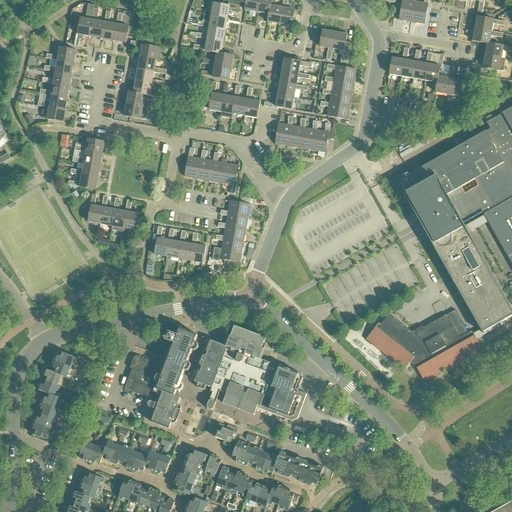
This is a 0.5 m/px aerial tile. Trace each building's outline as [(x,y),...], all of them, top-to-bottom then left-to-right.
[(247,0),(245,11),(258,13),(259,0),(247,0)] [(259,0),(258,13),(269,15),(271,6),(271,7),(272,0),(259,0)] [(268,23),(280,25),(283,9),(282,8),(276,7),(277,1),(276,1),(276,0),(272,0),(271,7),(271,6),(269,15),(268,23)] [(283,9),(280,25),(292,27),(295,11),(287,9),(288,0),(283,0),(282,8),(283,9)] [(399,20),(412,23),(415,3),(416,3),(416,0),(412,0),(412,2),(403,1),(399,20)] [(415,3),(412,23),(425,25),(429,0),(424,0),(424,4),(416,3),(415,3)] [(470,0),(480,2),(478,13),(482,14),(485,1),(483,0),(482,0),(470,0)] [(214,4),(211,16),(228,19),(230,9),(241,11),(242,7),(228,4),(228,6),(214,4)] [(95,10),(93,21),(90,37),(102,40),(105,23),(97,22),(99,10),(95,10)] [(107,12),(105,23),(102,40),(114,42),(117,25),(116,25),(109,24),(111,12),(107,12)] [(118,14),(116,25),(117,25),(114,42),(126,44),(129,27),(121,26),(123,14),(118,14)] [(198,26),(209,29),(209,28),(226,31),(228,19),(211,16),(210,24),(199,22),(198,26)] [(477,18),(475,30),(492,33),(492,32),(493,25),(505,27),(505,23),(477,18)] [(93,21),(81,19),(78,34),(77,33),(74,46),(79,47),(81,36),(90,37),(93,21)] [(36,32),(38,37),(49,32),(46,28),(40,31),(36,32)] [(196,38),(207,40),(224,43),(226,31),(209,28),(209,29),(208,36),(196,34),(196,38)] [(473,42),(487,45),(487,44),(490,45),(490,44),(491,37),(502,39),(503,34),(492,32),(492,33),(475,30),(473,42)] [(331,61),(333,50),(332,50),(335,33),(323,31),(320,48),(328,49),(326,60),(331,61)] [(352,43),(346,42),(347,35),(335,33),(332,50),(333,50),(340,51),(339,56),(350,57),(352,43)] [(142,48),(140,58),(157,61),(156,61),(160,62),(163,49),(153,48),(155,40),(145,39),(137,38),(136,43),(131,42),(130,46),(142,48)] [(194,50),(217,54),(222,55),(222,54),(224,43),(207,40),(206,47),(194,45),(194,50)] [(487,44),(487,45),(485,56),(502,59),(503,51),(511,52),(511,48),(490,44),(490,45),(487,44)] [(46,59),(58,61),(74,64),(76,51),(60,48),(58,57),(47,55),(46,59)] [(390,75),(402,77),(405,61),(407,61),(409,50),(405,49),(402,60),(392,59),(390,75)] [(402,77),(414,80),(417,63),(419,63),(421,52),(416,51),(414,63),(407,61),(405,61),(402,77)] [(414,80),(425,82),(428,65),(431,65),(433,54),(428,53),(426,65),(419,63),(417,63),(414,80)] [(203,64),(215,66),(231,69),(233,56),(222,54),(222,55),(217,54),(215,62),(204,60),(203,64)] [(425,82),(437,84),(439,77),(440,69),(442,69),(443,61),(444,56),(440,55),(438,67),(431,65),(428,65),(425,82)] [(502,59),(485,56),(484,66),(472,64),(471,68),(484,71),(485,69),(504,72),(506,60),(502,59)] [(140,58),(138,70),(154,73),(166,75),(167,71),(155,69),(156,61),(157,61),(140,58)] [(285,60),(282,72),(299,75),(299,74),(300,67),(312,69),(312,64),(285,60)] [(44,71),(56,73),(56,72),(72,75),(74,64),(58,61),(56,69),(45,67),(44,71)] [(336,71),(334,79),(354,83),(356,70),(328,65),(327,70),(331,71),(331,70),(336,71)] [(215,66),(213,74),(202,72),(201,76),(229,81),(231,69),(215,66)] [(435,93),(448,95),(450,79),(453,79),(455,68),(450,67),(448,78),(439,77),(437,84),(435,93)] [(450,79),(448,95),(460,97),(463,83),(464,83),(466,70),(462,69),(460,81),(453,79),(450,79)] [(138,70),(136,82),(152,85),(164,87),(165,83),(153,81),(154,73),(138,70)] [(42,83),(54,85),(54,84),(70,87),(72,75),(56,72),(56,73),(54,80),(43,78),(42,83)] [(282,72),(280,84),(297,87),(297,86),(298,79),(310,81),(310,76),(299,74),(299,75),(282,72)] [(334,83),(332,92),(352,95),(354,83),(334,79),(326,78),(325,82),(329,83),(334,83)] [(136,82),(134,93),(134,94),(146,96),(162,99),(162,94),(151,92),(152,85),(136,82)] [(209,111),(222,113),(225,96),(222,96),(215,95),(217,83),(213,83),(211,94),(205,93),(203,108),(209,110),(209,111)] [(46,96),(51,97),(52,96),(68,99),(70,87),(54,84),(54,85),(52,92),(41,90),(40,95),(46,96)] [(280,84),(278,95),(295,98),(296,90),(307,92),(308,88),(297,86),(297,87),(280,84)] [(225,96),(222,113),(221,118),(233,120),(233,115),(236,98),(234,98),(227,97),(229,85),(224,85),(222,96),(225,96)] [(236,87),(234,98),(236,98),(233,115),(245,117),(248,101),(246,100),(239,99),(241,87),(236,87)] [(248,89),(246,100),(248,101),(245,117),(258,119),(260,103),(251,101),(253,90),(248,89)] [(331,96),(330,104),(350,108),(352,95),(332,92),(324,90),(323,95),(327,96),(327,95),(331,96)] [(129,92),(127,105),(143,108),(148,109),(155,110),(156,106),(144,104),(146,96),(134,94),(134,93),(129,92)] [(24,104),(26,97),(19,95),(17,102),(24,104)] [(295,98),(278,95),(276,105),(265,103),(264,108),(277,110),(278,108),(292,111),(295,98)] [(38,107),(45,108),(49,109),(49,108),(66,111),(68,99),(52,96),(51,97),(46,96),(45,103),(39,102),(38,107)] [(330,104),(321,102),(320,107),(325,108),(325,107),(329,108),(328,117),(348,121),(350,108),(330,104)] [(143,108),(127,105),(125,117),(146,121),(146,118),(147,117),(148,113),(147,111),(148,109),(143,108)] [(49,109),(45,108),(45,110),(43,111),(42,115),(44,117),(43,119),(45,120),(64,123),(66,111),(49,108),(49,109)] [(406,194),(404,195),(422,227),(483,334),(511,317),(511,309),(463,224),(483,213),(511,265),(511,108),(502,114),(487,123),(490,130),(399,181),(406,194)] [(23,119),(28,126),(34,122),(30,115),(23,119)] [(276,144),(288,147),(292,127),(294,118),(289,117),(288,121),(289,122),(288,126),(279,125),(276,144)] [(160,128),(168,130),(169,122),(162,120),(160,128)] [(288,147),(301,149),(304,129),(306,120),(301,120),(300,124),(301,124),(300,128),(292,127),(288,147)] [(301,149),(313,151),(317,131),(318,123),(313,122),(313,126),(313,131),(304,129),(301,149)] [(317,131),(313,151),(326,153),(328,141),(334,142),(336,130),(330,129),(331,125),(326,124),(325,128),(326,128),(325,133),(317,131)] [(75,151),(86,153),(86,152),(103,155),(105,143),(106,143),(107,136),(97,134),(96,141),(88,140),(87,148),(76,146),(75,151)] [(185,178),(198,180),(201,160),(193,159),(194,154),(195,150),(190,149),(185,178)] [(198,180),(210,182),(213,162),(205,161),(206,156),(207,156),(207,152),(203,151),(201,160),(198,180)] [(73,162),(84,164),(101,167),(103,155),(86,152),(86,153),(85,160),(73,158),(73,162)] [(2,157),(5,162),(10,159),(7,154),(2,157)] [(210,182),(222,184),(226,164),(218,163),(218,158),(219,158),(220,154),(215,154),(213,162),(210,182)] [(71,174),(82,176),(98,179),(101,167),(84,164),(83,172),(71,170),(71,174)] [(226,164),(222,184),(233,186),(232,191),(231,191),(230,195),(235,195),(237,185),(235,185),(239,167),(226,164)] [(82,176),(81,184),(69,182),(69,186),(96,191),(98,179),(82,176)] [(77,192),(67,197),(71,203),(80,198),(77,192)] [(89,223),(101,225),(104,209),(102,208),(95,207),(97,196),(92,195),(90,208),(91,208),(89,223)] [(101,225),(113,227),(116,211),(114,210),(106,209),(108,198),(104,197),(102,208),(104,209),(101,225)] [(221,216),(228,217),(228,215),(248,219),(250,205),(253,206),(254,200),(242,198),(241,204),(231,202),(229,213),(221,211),(221,216)] [(113,227),(125,229),(127,213),(126,212),(118,211),(120,200),(116,199),(114,210),(116,211),(113,227)] [(127,213),(125,229),(137,231),(140,215),(130,213),(132,202),(128,201),(126,212),(127,213)] [(218,228),(226,230),(226,227),(246,231),(248,219),(228,215),(228,217),(226,225),(219,224),(218,228)] [(155,256),(167,258),(170,241),(168,241),(161,240),(163,228),(159,227),(156,241),(158,241),(155,256)] [(216,241),(223,242),(224,240),(244,243),(246,231),(226,227),(226,230),(224,237),(217,236),(216,241)] [(167,258),(179,260),(182,243),(180,243),(173,242),(175,230),(170,230),(168,241),(170,241),(167,258)] [(179,260),(191,262),(194,246),(192,245),(185,244),(187,232),(182,232),(180,243),(182,243),(179,260)] [(194,246),(191,262),(203,264),(206,248),(196,246),(198,235),(194,234),(192,245),(194,246)] [(224,240),(223,242),(222,250),(215,249),(212,261),(220,262),(221,260),(226,261),(235,263),(240,264),(244,243),(224,240)] [(379,324),(366,340),(405,371),(410,364),(417,369),(425,383),(483,350),(472,332),(469,334),(456,311),(447,316),(447,315),(423,329),(424,330),(415,335),(390,315),(381,326),(379,324)] [(262,349),(266,339),(250,333),(235,327),(231,337),(229,336),(227,341),(225,346),(209,340),(208,344),(205,351),(208,352),(206,356),(205,356),(203,357),(200,365),(201,367),(202,368),(200,372),(198,371),(193,382),(197,383),(196,385),(198,389),(204,391),(205,389),(211,392),(210,392),(212,393),(211,394),(212,395),(215,396),(218,397),(224,399),(225,398),(226,397),(223,404),(254,416),(256,412),(257,409),(283,418),(287,420),(292,422),(297,420),(298,418),(307,395),(298,391),(303,379),(301,375),(298,374),(279,367),(261,360),(263,355),(265,350),(262,349)] [(134,381),(130,392),(142,396),(148,399),(157,402),(160,403),(159,405),(151,402),(149,403),(148,406),(149,408),(154,410),(152,416),(154,417),(152,423),(169,430),(172,424),(173,425),(176,423),(177,421),(173,419),(177,410),(181,411),(182,409),(180,406),(179,405),(181,399),(177,397),(179,392),(182,390),(183,386),(182,383),(180,383),(184,371),(186,372),(189,370),(191,366),(189,363),(188,363),(189,358),(190,357),(192,351),(194,351),(197,350),(198,346),(197,343),(195,342),(198,336),(191,333),(180,329),(178,335),(174,334),(169,332),(166,333),(164,339),(165,341),(172,343),(171,347),(171,348),(165,363),(164,367),(137,357),(134,358),(130,369),(132,370),(129,379),(134,381)] [(54,360),(55,362),(71,368),(73,363),(74,363),(76,363),(77,359),(60,352),(59,357),(57,356),(55,357),(54,360)] [(54,369),(53,373),(52,373),(62,377),(70,380),(71,376),(70,374),(69,374),(71,368),(55,362),(53,363),(52,366),(52,368),(54,369)] [(46,377),(44,381),(61,388),(62,384),(62,383),(60,382),(62,377),(52,373),(53,373),(47,370),(44,371),(43,374),(44,377),(46,377)] [(129,391),(130,392),(134,381),(129,379),(125,390),(129,391)] [(39,391),(48,394),(55,397),(57,391),(58,392),(60,391),(61,388),(44,381),(42,385),(41,385),(39,386),(38,389),(39,391)] [(41,402),(42,404),(58,410),(60,404),(62,405),(64,404),(65,400),(55,397),(48,394),(46,398),(45,398),(43,399),(41,402)] [(214,409),(216,404),(215,404),(215,402),(213,401),(212,401),(210,402),(209,402),(207,409),(213,412),(214,409)] [(42,410),(40,414),(57,421),(58,418),(58,416),(56,415),(58,410),(42,404),(40,405),(39,408),(40,410),(42,410)] [(104,424),(107,417),(95,412),(93,418),(100,421),(101,423),(104,424)] [(34,422),(35,424),(51,430),(55,431),(58,423),(57,421),(40,414),(39,418),(37,418),(35,419),(34,422)] [(51,430),(35,424),(33,425),(32,428),(32,430),(34,431),(32,435),(49,441),(51,438),(50,436),(49,436),(51,430)] [(223,445),(232,449),(239,430),(229,426),(228,428),(220,425),(217,426),(214,436),(215,438),(224,441),(223,445)] [(88,463),(90,462),(96,446),(90,444),(91,443),(90,441),(86,440),(80,457),(84,459),(84,460),(84,462),(88,463)] [(111,463),(113,462),(119,446),(113,444),(114,443),(113,441),(109,440),(106,447),(107,447),(103,457),(107,459),(107,460),(108,462),(111,463)] [(240,465),(242,464),(248,448),(249,448),(249,445),(239,441),(233,457),(237,459),(236,461),(237,464),(240,465)] [(100,465),(103,457),(107,447),(106,447),(103,446),(102,447),(101,448),(96,446),(90,462),(90,464),(93,465),(96,465),(96,463),(100,465)] [(119,463),(123,465),(130,448),(126,446),(125,447),(124,448),(119,446),(113,462),(113,464),(116,466),(119,465),(119,463)] [(131,471),(133,470),(139,454),(133,452),(134,451),(133,449),(130,448),(123,465),(127,466),(127,468),(128,470),(131,471)] [(249,465),(253,466),(259,449),(256,448),(254,449),(254,450),(249,448),(248,448),(242,464),(243,466),(246,467),(248,466),(249,465)] [(153,473),(155,472),(161,456),(156,454),(156,453),(155,451),(152,449),(150,455),(146,467),(150,468),(149,470),(150,472),(153,473)] [(260,472),(262,471),(268,455),(263,453),(263,452),(263,450),(259,449),(253,466),(257,468),(256,469),(257,471),(260,472)] [(183,471),(200,477),(203,478),(210,459),(209,459),(208,456),(193,451),(192,456),(188,454),(186,459),(187,461),(185,466),(183,466),(181,470),(183,471)] [(281,452),(279,456),(274,470),(275,470),(279,472),(278,473),(279,475),(284,477),(291,458),(286,456),(285,454),(281,452)] [(144,472),(146,467),(150,455),(147,454),(145,455),(144,456),(139,454),(133,470),(134,472),(137,473),(139,472),(139,471),(144,472)] [(211,456),(210,459),(203,478),(214,483),(221,463),(217,461),(218,459),(217,457),(214,455),(211,456)] [(274,458),(268,455),(262,471),(263,473),(266,475),(268,474),(269,472),(273,474),(275,470),(274,470),(279,456),(276,455),(275,456),(274,458)] [(161,456),(155,472),(156,474),(159,475),(161,474),(162,473),(166,474),(172,457),(169,456),(167,457),(167,458),(161,456)] [(291,476),(296,478),(302,460),(298,459),(296,459),(296,460),(291,458),(284,477),(289,479),(291,478),(291,476)] [(300,483),(305,485),(312,466),(307,464),(308,464),(307,462),(302,460),(296,478),(300,480),(299,481),(300,483)] [(312,466),(305,485),(310,487),(312,486),(313,484),(317,486),(321,477),(324,468),(320,467),(318,468),(317,468),(312,466)] [(223,490),(226,491),(233,474),(229,473),(229,471),(228,469),(225,468),(223,469),(217,485),(223,487),(222,488),(223,490)] [(176,478),(177,480),(193,486),(195,481),(197,481),(199,480),(200,477),(183,471),(181,475),(180,474),(178,475),(176,478)] [(237,495),(238,493),(238,492),(244,476),(243,474),(240,473),(238,474),(237,476),(233,474),(226,491),(230,492),(231,494),(234,496),(236,495),(237,495)] [(82,482),(83,484),(99,490),(101,484),(102,485),(104,484),(105,480),(88,474),(86,478),(85,478),(83,479),(82,482)] [(243,498),(246,499),(247,499),(252,485),(252,486),(253,482),(249,480),(250,479),(249,476),(246,475),(244,476),(238,492),(238,493),(243,495),(243,496),(243,498)] [(193,486),(177,480),(175,481),(174,484),(175,486),(177,487),(175,491),(192,497),(193,494),(193,492),(191,492),(193,486)] [(124,499),(129,501),(135,485),(135,483),(132,481),(129,482),(129,484),(125,482),(118,499),(122,501),(123,500),(124,499)] [(82,490),(80,494),(91,498),(91,499),(97,501),(99,497),(98,496),(97,495),(99,490),(83,484),(81,484),(79,487),(80,490),(82,490)] [(135,506),(139,507),(145,490),(141,488),(141,487),(140,485),(137,484),(135,485),(129,501),(135,503),(134,504),(135,506)] [(251,502),(256,504),(262,488),(262,486),(259,485),(256,486),(256,487),(252,486),(252,485),(247,499),(246,499),(245,503),(249,504),(250,503),(251,502)] [(266,510),(268,505),(272,493),(268,492),(268,490),(267,488),(264,487),(262,488),(256,504),(262,506),(261,507),(262,509),(266,510)] [(273,504),(279,506),(285,490),(284,488),(281,487),(279,488),(278,489),(274,487),(272,493),(268,505),(271,506),(273,505),(273,504)] [(144,506),(150,508),(156,492),(155,490),(152,489),(150,490),(149,492),(145,490),(139,507),(142,508),(144,508),(144,506)] [(285,490),(279,506),(284,508),(284,509),(284,511),(287,511),(288,511),(292,502),(294,503),(297,502),(299,497),(290,493),(291,492),(290,490),(287,489),(285,490)] [(154,511),(159,511),(164,501),(165,498),(161,496),(162,495),(161,492),(158,491),(156,492),(150,508),(155,510),(155,511),(154,511)] [(74,499),(73,503),(90,509),(91,506),(90,504),(89,504),(91,499),(91,498),(80,494),(75,492),(73,493),(72,496),(73,498),(74,499)] [(187,506),(188,508),(199,511),(204,511),(206,508),(207,509),(209,508),(210,504),(193,498),(192,502),(190,502),(188,503),(187,506)] [(159,511),(171,511),(175,503),(174,501),(171,500),(169,501),(168,502),(164,501),(159,511)] [(511,511),(511,501),(493,511),(511,511)] [(66,511),(67,511),(88,511),(90,509),(73,503),(71,507),(70,506),(68,507),(66,511)]
